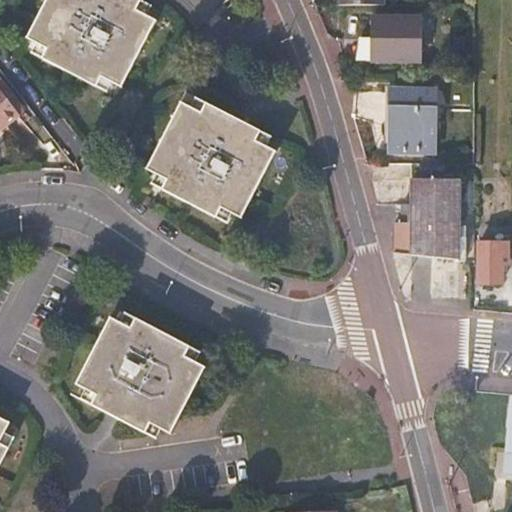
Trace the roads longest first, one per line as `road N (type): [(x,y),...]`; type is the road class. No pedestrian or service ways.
road 1 (residential): [(0,211),(61,205),(235,302),(307,323),(389,333)]
road 2 (residential): [(389,333),(313,58),(285,0)]
road 3 (residential): [(433,511),(389,333)]
road 4 (residential): [(236,447),(76,475)]
road 5 (residential): [(76,475),(52,411),(0,371)]
road 6 (residential): [(511,343),(389,333)]
